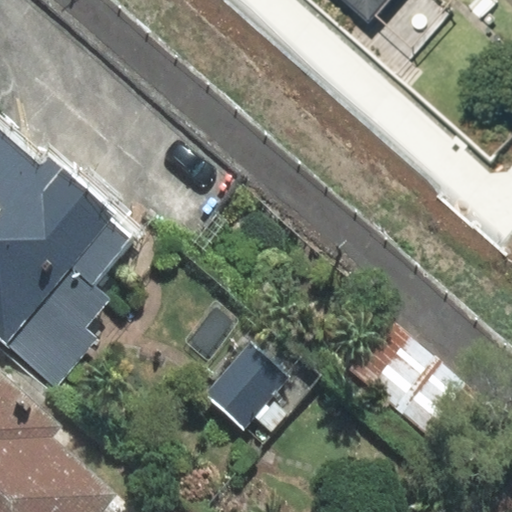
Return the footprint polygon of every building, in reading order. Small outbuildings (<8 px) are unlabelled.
[(357,0),(384,23),(404,0),(357,0)] [(0,322),(67,386),(114,338),(102,326),(129,297),(114,283),(161,234),(75,152),(64,163),(0,102),(0,322)] [(250,324),(215,293),(187,324),(222,355),(250,324)] [(491,401),(424,331),(369,384),(437,454),(491,401)] [(269,338),(213,397),(249,431),(305,372),(269,338)] [(0,511),(125,511),(144,493),(82,434),(92,424),(20,355),(0,375),(0,511)]
